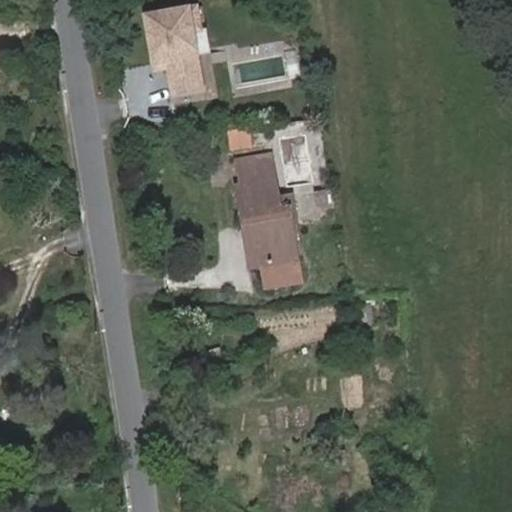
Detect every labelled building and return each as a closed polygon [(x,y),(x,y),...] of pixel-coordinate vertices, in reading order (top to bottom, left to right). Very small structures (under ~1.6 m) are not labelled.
[(204,2),(142,11),(151,68),(166,66),(171,96),(208,91),(203,59),(212,58),(204,2)] [(233,130),(234,148),(252,147),(251,129),(233,130)] [(300,282),(290,223),(288,210),(279,211),(277,200),(269,156),(239,161),(243,187),(238,188),(244,226),(249,226),(256,267),(261,266),(265,288),(300,282)] [(332,202),(330,191),(316,193),(319,210),(333,207),(332,204),(332,202)] [(296,222),(292,197),(277,200),(279,211),(288,210),(290,223),(296,222)] [(256,267),(249,226),(244,226),(251,267),(256,267)] [(293,341),(315,337),(309,305),(287,310),(293,341)]
